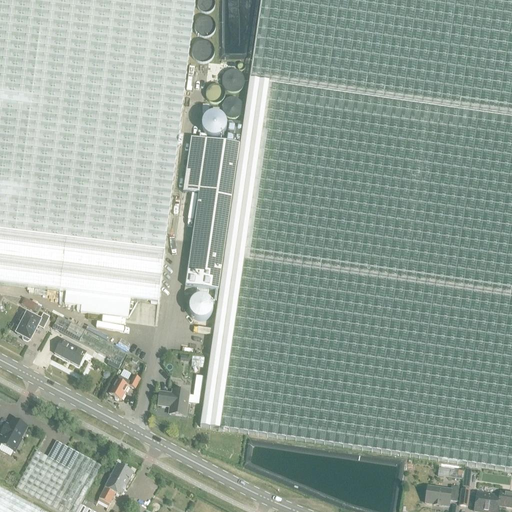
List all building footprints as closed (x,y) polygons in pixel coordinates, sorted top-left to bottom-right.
[(0,0),(0,236),(164,256),(195,0),(0,0)] [(214,10),(215,7),(215,4),(214,1),(213,0),(199,0),(198,3),(198,6),(199,9),(201,12),(203,14),(206,14),(209,14),(212,12),(214,10)] [(220,293),(201,428),(511,473),(511,0),(261,0),(249,91),(245,118),(241,146),(220,293)] [(197,36),(198,37),(202,39),(206,39),(210,38),(213,36),(215,33),(216,28),(215,24),(214,21),(210,18),(207,17),(203,17),(199,19),(196,21),(194,25),(194,28),(195,32),(197,36)] [(198,62),(201,64),(206,63),(209,62),(212,59),(214,56),(214,52),(213,48),(212,46),(209,43),(205,42),(201,41),(198,43),(194,46),(192,49),(192,53),(192,57),(195,60),(198,62)] [(237,66),(237,67),(237,69),(238,70),(239,72),(240,72),(241,72),(243,72),(244,71),(245,69),(245,68),(245,66),(244,65),(242,64),(241,64),(240,64),(238,65),(237,66)] [(189,67),(188,91),(203,92),(204,68),(189,67)] [(232,93),(236,93),(240,91),(242,88),(244,85),(244,81),(243,77),(240,73),(236,71),(231,71),(227,73),(223,76),(222,80),(222,85),(224,89),(227,92),(232,93)] [(205,94),(205,98),(208,102),(212,104),(216,104),(220,103),(223,99),(224,95),(223,91),(220,88),(216,86),(212,86),(209,87),(206,90),(205,94)] [(229,120),(234,120),(239,117),(242,113),(242,108),(241,104),(238,100),(233,99),(229,99),(224,101),(221,105),(220,110),(222,114),(225,118),(229,120)] [(203,127),(202,132),(204,137),(207,140),(211,142),(216,142),(220,141),(224,138),(226,134),(227,129),(225,124),(222,120),(218,118),(213,118),(208,120),(205,123),(203,127)] [(192,139),(184,193),(200,196),(186,288),(220,293),(241,146),(192,139)] [(0,286),(66,294),(64,305),(81,308),(80,314),(128,320),(130,302),(158,306),(164,256),(0,236),(0,286)] [(189,313),(191,315),(194,318),(197,320),(201,320),(205,319),(208,317),(211,314),(212,310),(212,306),(210,302),(207,299),(202,297),(198,297),(194,299),(191,301),(189,305),(189,309),(189,313)] [(37,310),(39,305),(25,299),(23,305),(37,310)] [(19,322),(23,324),(17,335),(23,339),(23,341),(28,344),(30,342),(38,327),(43,330),(49,319),(43,316),(40,322),(27,315),(27,316),(23,315),(19,322)] [(118,372),(121,366),(127,354),(59,318),(53,330),(110,360),(107,366),(118,372)] [(94,330),(92,334),(106,340),(107,337),(94,330)] [(79,368),(86,354),(62,342),(55,356),(79,368)] [(192,358),(191,364),(203,366),(204,359),(192,358)] [(111,393),(109,396),(114,398),(115,401),(118,402),(120,402),(121,402),(123,400),(128,390),(129,388),(135,391),(140,381),(134,377),(130,384),(128,382),(131,376),(124,372),(120,378),(119,377),(111,393)] [(169,415),(186,417),(189,394),(173,392),(172,395),(160,393),(158,406),(167,407),(167,406),(171,407),(169,415)] [(0,444),(1,446),(0,448),(0,452),(10,458),(14,452),(15,453),(22,441),(21,440),(27,428),(13,421),(9,427),(7,425),(1,436),(3,437),(0,443),(0,444)] [(36,453),(16,490),(56,511),(90,511),(80,506),(102,468),(56,443),(47,459),(36,453)] [(98,503),(109,508),(110,506),(116,496),(121,499),(134,475),(117,467),(98,503)] [(439,469),(438,477),(463,481),(464,473),(439,469)] [(463,484),(461,492),(468,493),(470,485),(463,484)] [(458,489),(451,488),(450,492),(428,489),(426,506),(449,509),(449,503),(456,504),(458,489)] [(42,511),(23,501),(0,489),(0,511),(42,511)] [(461,492),(458,507),(467,509),(469,493),(468,493),(461,492)] [(497,511),(499,507),(511,508),(511,494),(500,493),(499,497),(477,494),(474,510),(484,511),(497,511)]
